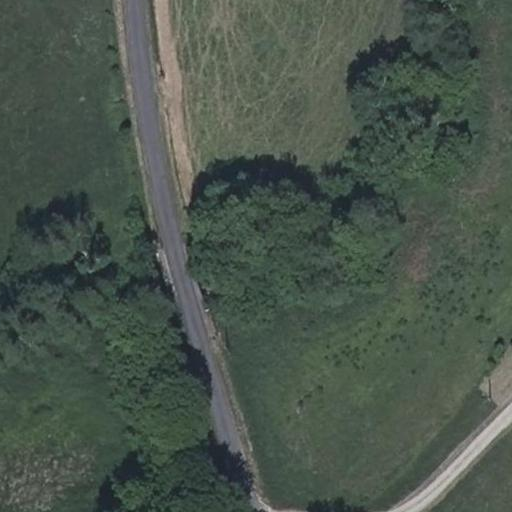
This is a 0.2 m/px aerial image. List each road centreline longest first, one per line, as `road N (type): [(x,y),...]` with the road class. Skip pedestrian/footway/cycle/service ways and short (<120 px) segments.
road 1 (tertiary): [(138,0),(167,228),(249,511)]
road 2 (track): [(397,511),(437,494),(511,414)]
